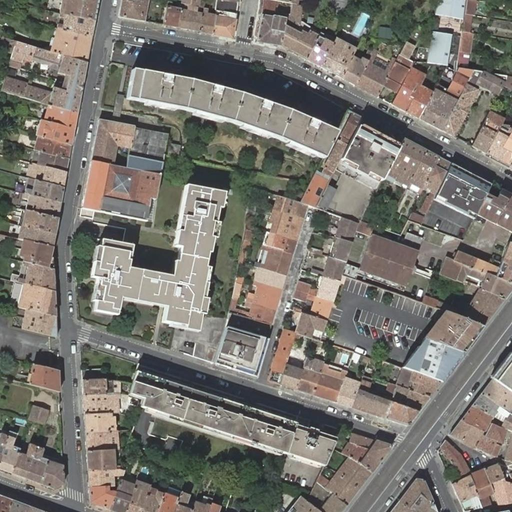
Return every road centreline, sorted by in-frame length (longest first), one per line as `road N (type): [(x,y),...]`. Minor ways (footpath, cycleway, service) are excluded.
road 1 (residential): [(65,332),(64,225),(103,27)]
road 2 (residential): [(511,181),(276,58),(241,52)]
road 3 (residential): [(65,332),(258,388)]
road 4 (residential): [(258,388),(312,213)]
road 5 (residential): [(72,508),(65,332)]
road 6 (residential): [(258,388),(422,448)]
road 7 (tertiary): [(422,448),(511,330)]
road 8 (residential): [(241,52),(103,27)]
